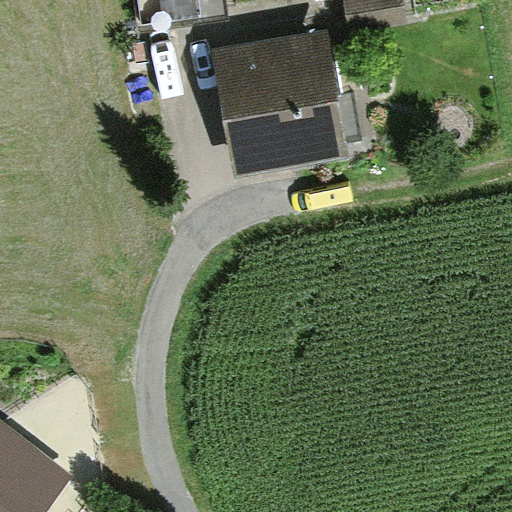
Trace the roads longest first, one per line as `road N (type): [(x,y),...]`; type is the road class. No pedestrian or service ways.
road 1 (unclassified): [(180,511),(161,483),(144,329),(196,221),(282,200)]
road 2 (track): [(282,200),(511,160)]
